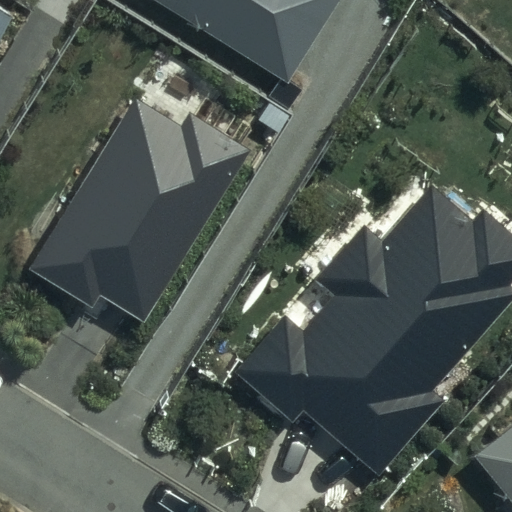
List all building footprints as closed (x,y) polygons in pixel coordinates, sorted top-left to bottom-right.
[(0,0),(0,24),(13,3),(6,0),(0,0)] [(177,0),(287,67),(327,0),(177,0)] [(181,117),(135,88),(29,256),(94,297),(101,286),(141,311),(250,139),(190,102),(181,117)] [(472,206),(430,170),(381,226),(365,212),(314,271),(328,284),(300,317),(283,303),(232,362),(293,415),(303,404),(374,465),(438,391),(427,381),(511,282),(511,277),(508,274),(511,269),(511,223),(480,196),(472,206)] [(511,416),(476,447),(511,490),(511,416)]
